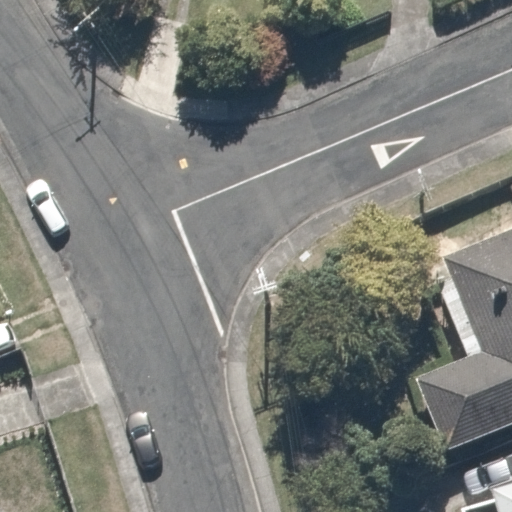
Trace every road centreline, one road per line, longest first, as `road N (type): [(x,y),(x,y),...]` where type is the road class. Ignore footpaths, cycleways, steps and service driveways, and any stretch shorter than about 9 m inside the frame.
road 1 (residential): [(511,67),(117,237)]
road 2 (residential): [(206,511),(117,237)]
road 3 (residential): [(117,237),(0,56)]
